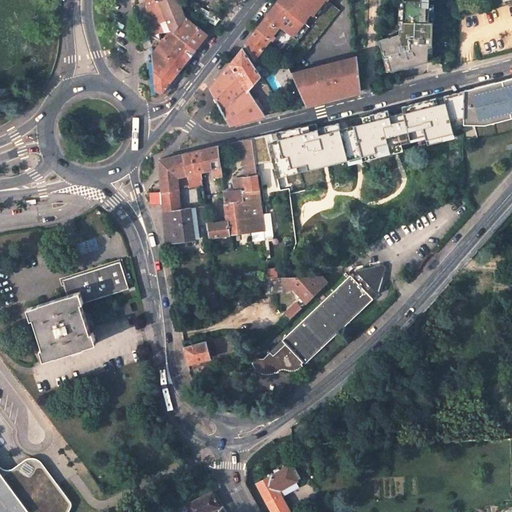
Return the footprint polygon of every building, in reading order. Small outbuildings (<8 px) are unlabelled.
[(177,0),(161,0),(155,3),(154,0),(146,3),(149,33),(171,30),(174,32),(184,18),(177,0)] [(279,0),(277,3),(290,13),(290,12),(301,20),(309,10),(314,14),(324,0),(279,0)] [(429,22),(429,0),(404,0),(404,9),(401,9),(400,35),(400,43),(394,43),(393,37),(380,40),(385,57),(389,56),(392,71),(428,61),(429,46),(433,46),(433,22),(429,22)] [(267,16),(279,26),(290,13),(277,3),(267,16)] [(200,7),(196,14),(215,25),(220,19),(200,7)] [(193,15),(189,11),(184,18),(174,32),(196,50),(207,35),(190,20),(193,15)] [(301,20),(290,12),(290,13),(279,26),(280,27),(292,36),(303,22),(301,20)] [(270,39),(280,27),(279,26),(267,16),(257,29),(270,39)] [(244,45),(254,60),(267,44),(270,39),(257,29),(244,45)] [(174,32),(171,30),(161,42),(188,60),(196,50),(174,32)] [(161,42),(151,54),(155,89),(163,91),(188,60),(161,42)] [(255,67),(270,46),(267,44),(254,60),(244,45),(242,48),(255,67)] [(265,115),(249,90),(260,76),(255,67),(242,48),(208,91),(228,125),(265,115)] [(309,72),(292,77),(304,105),(318,102),(361,91),(358,56),(334,62),(335,66),(320,69),(319,67),(309,70),(309,72)] [(464,91),(464,124),(485,125),(511,117),(511,79),(499,82),(464,91)] [(266,84),(263,86),(270,98),(274,96),(266,84)] [(316,124),(253,139),(256,164),(273,162),(277,178),(428,138),(429,144),(463,135),(464,91),(403,107),(404,112),(391,115),(390,110),(318,128),(316,124)] [(252,139),(243,141),(246,168),(256,166),(254,154),(253,143),(252,139)] [(209,170),(211,170),(213,180),(217,179),(222,178),(221,167),(220,159),(219,147),(199,151),(183,155),(186,176),(187,183),(197,181),(196,173),(209,170)] [(163,205),(180,203),(179,190),(178,178),(186,176),(183,155),(160,161),(163,205)] [(245,178),(257,176),(256,166),(246,168),(244,168),(245,178)] [(179,190),(188,188),(187,183),(186,176),(178,178),(179,190)] [(257,176),(245,178),(244,178),(246,191),(243,191),(244,202),(249,233),(264,232),(258,182),(257,176)] [(244,202),(243,191),(246,191),(244,178),(245,178),(234,179),(236,191),(224,193),(225,205),(244,202)] [(225,205),(227,222),(208,224),(210,239),(249,233),(244,202),(225,205)] [(180,210),(180,203),(163,205),(164,213),(180,210)] [(166,244),(195,240),(191,209),(180,210),(164,213),(166,244)] [(249,233),(249,238),(258,237),(258,242),(265,241),(264,232),(249,233)] [(129,290),(121,262),(64,281),(68,296),(69,299),(58,302),(57,300),(51,301),(52,304),(41,308),(40,305),(28,309),(32,321),(34,320),(43,349),(41,350),(44,361),(57,357),(56,354),(68,350),(69,353),(73,352),(72,349),(84,345),(85,348),(97,344),(93,333),(91,334),(82,305),(129,290)] [(351,276),(267,356),(274,362),(273,363),(272,365),(273,368),(274,369),(277,370),(280,370),(281,369),(281,367),(281,365),(282,365),(286,367),(290,368),(292,369),(298,369),(304,366),(374,300),(366,291),(370,287),(378,295),(385,272),(379,266),(355,272),(361,278),(357,282),(351,276)] [(466,272),(459,286),(488,298),(498,271),(466,272)] [(297,278),(283,278),(294,290),(307,304),(329,284),(323,276),(297,278)] [(269,278),(268,278),(254,282),(259,297),(269,295),(269,294),(283,294),(294,290),(283,278),(275,278),(269,278)] [(235,298),(247,295),(245,284),(232,288),(235,298)] [(224,301),(235,298),(232,288),(222,290),(221,290),(224,301)] [(129,304),(119,307),(122,316),(132,313),(129,304)] [(293,306),(286,313),(291,319),(301,310),(299,308),(296,310),(293,306)] [(423,328),(428,322),(421,315),(415,321),(423,328)] [(188,365),(211,359),(207,343),(183,348),(188,365)] [(301,478),(293,464),(289,467),(297,481),(301,478)] [(297,481),(289,467),(257,485),(271,511),(289,511),(279,494),(278,491),(283,488),(297,481)] [(0,511),(68,511),(71,507),(71,505),(57,485),(37,500),(27,485),(15,494),(0,472),(0,511)] [(186,505),(189,511),(211,511),(217,509),(219,505),(212,492),(186,505)]
